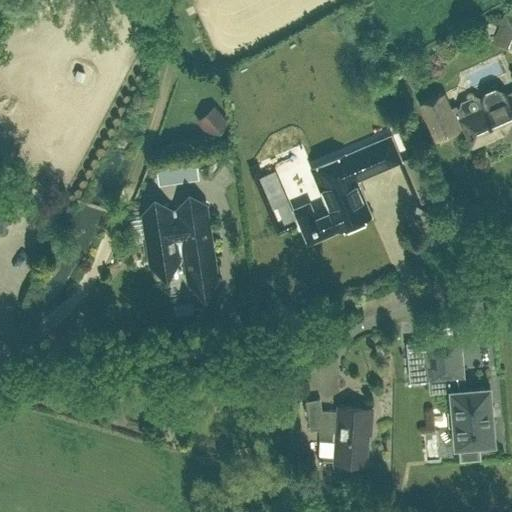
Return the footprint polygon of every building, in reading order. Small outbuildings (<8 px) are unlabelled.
[(511,15),(506,14),(497,37),(511,43),(511,15)] [(434,140),(463,127),(471,144),(504,130),(507,138),(511,136),(511,89),(504,93),(500,88),(493,86),(483,90),(481,97),(473,95),(460,101),(459,106),(456,108),(455,105),(454,106),(447,90),(417,103),(434,140)] [(201,120),(217,137),(234,120),(219,104),(201,120)] [(399,159),(389,135),(344,155),(343,153),(310,166),(328,207),(298,220),(307,241),(337,228),(369,215),(354,179),(398,160),(417,203),(437,195),(418,151),(399,159)] [(216,276),(205,204),(175,208),(175,210),(148,215),(152,245),(154,250),(157,254),(161,257),(166,258),(171,259),(182,257),(186,281),(216,276)] [(427,340),(425,340),(426,342),(428,359),(407,361),(409,381),(429,379),(429,380),(431,379),(449,377),(450,388),(449,388),(449,390),(454,443),(453,443),(454,445),(456,445),(459,444),(460,458),(479,456),(478,443),(492,442),(494,442),(494,440),(492,422),(493,422),(492,420),(491,406),(491,404),(489,386),(489,384),(487,384),(487,385),(462,387),(461,376),(463,376),(463,375),(462,375),(459,339),(460,339),(460,337),(458,338),(427,341),(427,340)] [(317,428),(319,439),(317,458),(333,459),(333,461),(364,464),(367,423),(369,423),(370,407),(337,405),(336,422),(322,419),(318,398),(304,400),(309,428),(317,428)]
